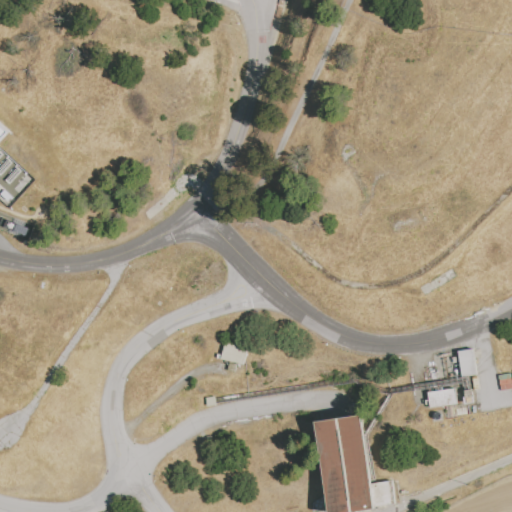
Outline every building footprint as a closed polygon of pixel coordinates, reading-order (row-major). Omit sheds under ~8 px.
[(0,213),(33,227),(27,241),(0,229),(0,213)] [(220,359),(224,343),(248,348),(244,365),(220,359)] [(459,357),(458,352),(474,349),(477,375),(456,378),(454,370),(460,370),(459,363),(453,364),(452,358),(459,357)] [(227,370),(230,364),(236,366),(234,372),(227,370)] [(429,400),(428,393),(455,389),(458,405),(430,409),(430,407),(426,408),(425,401),(429,400)] [(464,405),(463,397),(465,397),(464,391),(471,390),(472,396),(473,395),(475,403),(464,405)] [(207,406),(206,398),(215,397),(216,406),(207,406)] [(329,511),(316,422),(362,416),(372,484),(375,506),(376,509),(356,511),(329,511)] [(205,437),(204,431),(225,426),(226,431),(205,437)] [(375,506),(395,503),(392,481),(372,484),(375,506)]
